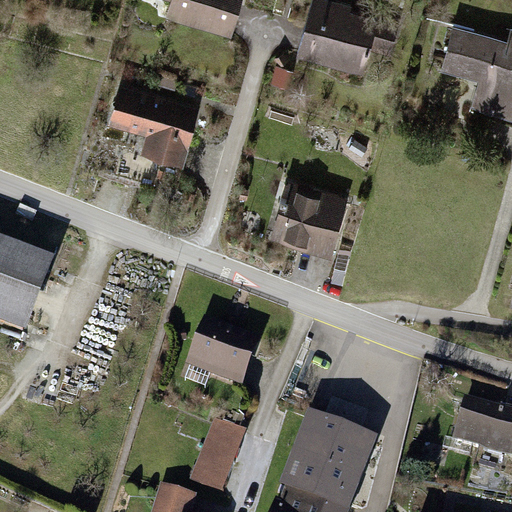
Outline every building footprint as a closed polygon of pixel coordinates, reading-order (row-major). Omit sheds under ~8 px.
[(160,0),(158,12),(240,32),(247,0),(160,0)] [(321,1),(306,49),(373,70),(380,47),(396,52),(403,27),(321,1)] [(486,105),(511,112),(511,44),(461,30),(452,63),(495,75),(486,105)] [(159,153),(191,165),(210,112),(138,86),(125,124),(165,138),(159,153)] [(282,243),(345,263),(363,206),(299,187),(282,243)] [(0,346),(27,357),(61,270),(0,246),(0,346)] [(274,342),(211,318),(192,366),(255,391),(274,342)] [(511,405),(471,395),(459,440),(511,454),(511,405)] [(315,417),(278,511),(345,511),(374,440),(315,417)] [(250,434),(218,421),(196,479),(228,492),(250,434)] [(197,511),(204,494),(170,483),(160,511),(197,511)]
